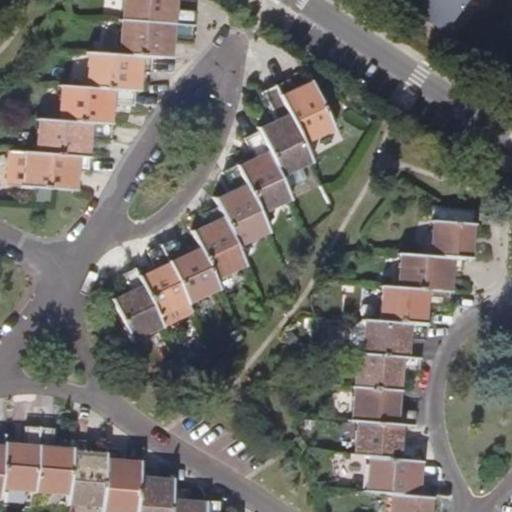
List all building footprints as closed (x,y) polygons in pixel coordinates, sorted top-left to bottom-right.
[(172,9),(172,0),(123,0),(122,19),(193,24),(194,10),(172,9)] [(399,0),(446,31),(466,0),(399,0)] [(192,38),(193,24),(122,19),(119,54),(137,55),(147,56),(150,56),(157,57),(168,57),(169,37),(191,39),(192,38)] [(89,52),(87,87),(122,89),(135,90),(136,70),(146,71),(147,56),(137,55),(119,54),(89,52)] [(147,56),(146,71),(156,72),(157,57),(150,56),(147,56)] [(332,126),(323,109),(311,83),(295,91),(288,78),(274,85),(301,141),(332,126)] [(122,104),(122,89),(87,87),(62,85),(60,120),(108,124),(109,103),(122,104)] [(302,163),(310,159),(301,141),(274,85),(261,92),(274,122),(257,130),(285,188),(309,177),(302,163)] [(39,119),(36,153),(84,157),(86,137),(110,139),(111,124),(108,124),(60,120),(39,119)] [(258,212),(289,197),(285,188),(257,130),(244,136),(255,159),(237,168),(258,212)] [(87,170),(88,157),(84,157),(36,153),(26,152),(23,187),(42,189),(72,191),(73,169),(87,170)] [(236,245),(267,230),(258,212),(237,168),(236,166),(224,172),(224,173),(233,192),(215,201),(218,208),(236,245)] [(467,258),(471,209),(443,206),(435,206),(431,255),(463,257),(467,258)] [(211,224),(191,234),(199,249),(213,278),(244,263),(236,245),(218,208),(206,213),(211,224)] [(186,301),(217,287),(213,278),(199,249),(182,257),(173,239),(160,245),(186,301)] [(157,270),(138,279),(160,325),(161,327),(192,312),(186,301),(160,245),(147,251),(157,270)] [(400,252),(398,287),(447,291),(449,272),(461,273),(463,257),(431,255),(400,252)] [(129,339),(160,325),(138,279),(133,268),(121,274),(130,293),(111,302),(122,327),(129,339)] [(447,306),(448,292),(447,291),(398,287),(383,286),(380,320),(423,323),(424,303),(447,306)] [(363,354),(366,319),(362,318),(351,328),(350,342),(359,354),(363,354)] [(425,339),(426,324),(423,323),(380,320),(366,319),(363,354),(404,358),(406,337),(425,339)] [(418,372),(419,359),(404,358),(363,354),(359,354),(357,354),(354,386),(397,390),(398,371),(418,372)] [(389,409),(395,409),(397,390),(354,386),(352,420),(357,421),(388,423),(389,409)] [(389,409),(388,423),(398,424),(408,425),(409,410),(395,409),(389,409)] [(396,459),(397,445),(398,424),(388,423),(357,421),(354,455),(369,457),(396,459)] [(0,486),(33,489),(38,428),(24,427),(23,446),(4,445),(0,486)] [(33,489),(68,492),(71,450),(51,449),(52,429),(38,428),(33,489)] [(87,442),(72,441),(71,450),(68,492),(67,502),(100,505),(105,457),(87,455),(87,442)] [(397,445),(396,459),(414,460),(415,446),(397,445)] [(100,510),(131,511),(134,511),(137,478),(138,465),(138,464),(119,462),(120,449),(105,447),(105,457),(100,505),(100,510)] [(416,482),(418,461),(414,460),(396,459),(369,457),(366,492),(391,494),(426,497),(427,483),(416,482)] [(137,478),(152,479),(153,465),(138,465),(137,478)] [(152,479),(137,478),(134,511),(168,511),(171,489),(171,481),(152,479)] [(186,490),(171,489),(168,511),(202,511),(203,510),(203,505),(185,504),(186,490)] [(426,511),(427,497),(426,497),(391,494),(389,511),(426,511)]
